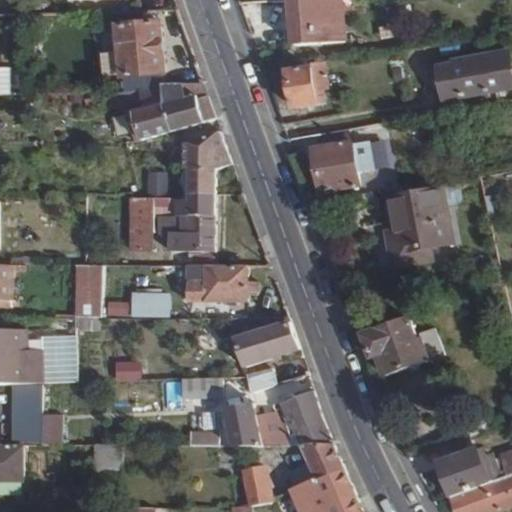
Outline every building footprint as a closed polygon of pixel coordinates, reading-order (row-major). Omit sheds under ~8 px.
[(346,41),(342,0),(294,0),(298,46),(346,41)] [(165,89),(165,81),(165,76),(163,71),(166,69),(164,19),(121,21),(123,74),(125,75),(127,90),(130,90),(165,89)] [(506,91),(499,54),(465,60),(465,64),(441,67),(447,101),(506,91)] [(326,62),(313,64),(313,67),(291,70),(294,103),(330,100),(326,62)] [(219,115),(207,81),(165,81),(165,89),(176,127),(219,115)] [(133,111),(138,138),(176,127),(165,89),(130,90),(133,101),(144,99),(146,108),(133,111)] [(224,129),(188,141),(192,162),(192,192),(218,192),(218,165),(235,158),(224,129)] [(351,142),(349,130),(315,136),(317,148),(315,149),(324,195),(362,187),(357,162),(366,160),(363,145),(355,147),(351,142)] [(150,193),(169,194),(170,172),(151,171),(150,193)] [(141,192),(137,172),(131,174),(134,192),(141,192)] [(441,209),(438,189),(387,198),(393,232),(388,233),(395,268),(426,261),(425,249),(454,244),(446,208),(441,209)] [(218,192),(192,192),(192,199),(172,200),(171,197),(134,197),(133,247),(154,247),(155,215),(160,215),(160,230),(165,230),(165,237),(174,237),(174,242),(168,243),(168,250),(192,250),(218,250),(218,192)] [(192,250),(192,264),(208,264),(218,264),(218,250),(192,250)] [(218,264),(208,264),(208,274),(198,274),(198,281),(192,281),(192,300),(251,299),(251,290),(261,290),(261,280),(251,280),(250,264),(218,264)] [(95,265),(89,265),(80,265),(80,317),(97,317),(104,317),(104,265),(95,265)] [(0,306),(20,306),(20,266),(0,266),(0,306)] [(510,305),(504,279),(490,282),(497,308),(510,305)] [(137,317),(174,316),(174,292),(136,292),(137,317)] [(112,317),(135,316),(135,302),(111,302),(112,317)] [(291,316),(243,316),(245,335),(236,337),(246,363),(303,348),(291,316)] [(418,341),(411,320),(367,336),(374,358),(380,356),(387,376),(446,354),(436,327),(421,333),(423,340),(418,341)] [(82,383),(78,329),(44,330),(44,344),(45,384),(81,383),(82,383)] [(0,385),(18,385),(45,384),(44,344),(27,344),(28,330),(0,331),(0,385)] [(118,362),(118,381),(145,381),(145,361),(118,362)] [(275,367),(250,375),(253,390),(280,383),(275,367)] [(185,399),(225,401),(226,379),(186,377),(185,399)] [(18,385),(18,444),(22,444),(45,443),(45,384),(18,385)] [(325,420),(316,391),(286,404),(304,445),(337,446),(325,420)] [(257,415),(255,402),(247,403),(245,400),(226,403),(233,435),(235,445),(239,445),(263,445),(257,415)] [(257,415),(263,445),(292,445),(292,442),(277,412),(257,415)] [(468,438),(491,430),(486,416),(463,425),(468,438)] [(235,445),(233,435),(199,435),(200,445),(234,445),(235,445)] [(0,477),(22,477),(22,444),(18,444),(0,443),(0,477)] [(124,485),(124,445),(96,444),(97,486),(124,485)] [(337,446),(304,445),(312,463),(292,472),(296,481),(299,489),(349,473),(337,446)] [(454,497),(496,482),(494,476),(502,473),(497,458),(491,455),(482,457),(478,449),(442,463),(454,497)] [(272,499),(271,490),(265,464),(243,469),(251,509),(272,503),(272,499)] [(366,511),(349,473),(299,489),(295,490),(305,511),(366,511)] [(511,476),(496,482),(454,497),(458,511),(496,511),(511,506),(511,476)] [(299,489),(296,481),(271,490),(272,499),(295,490),(299,489)] [(97,497),(123,499),(124,485),(97,486),(97,497)]
